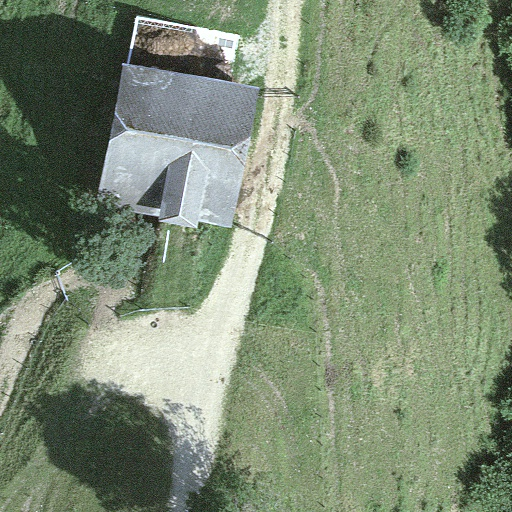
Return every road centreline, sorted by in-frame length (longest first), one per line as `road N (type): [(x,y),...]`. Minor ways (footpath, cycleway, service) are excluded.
road 1 (track): [(288,0),(259,236),(160,511)]
road 2 (track): [(2,511),(72,408),(131,342),(232,306)]
